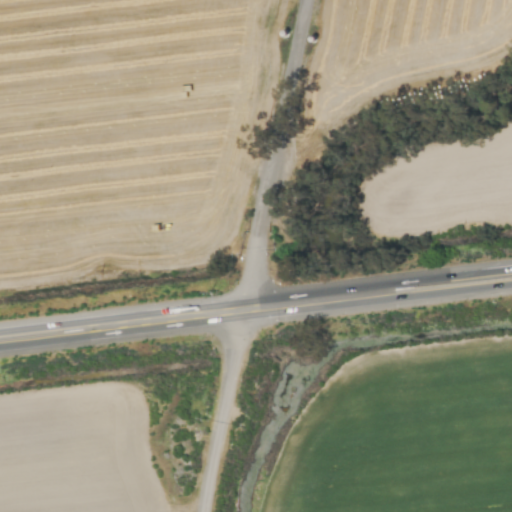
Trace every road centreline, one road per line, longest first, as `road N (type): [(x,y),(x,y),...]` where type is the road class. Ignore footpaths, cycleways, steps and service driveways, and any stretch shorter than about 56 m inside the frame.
road 1 (trunk): [(0,351),(511,288)]
road 2 (trunk): [(511,273),(0,336)]
road 3 (residential): [(203,511),(255,240)]
road 4 (residential): [(276,143),(303,0)]
